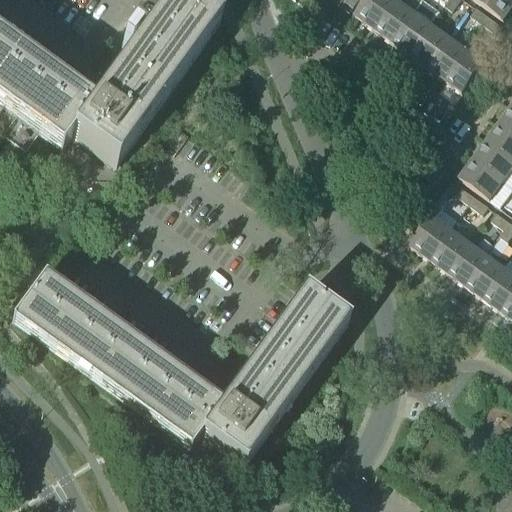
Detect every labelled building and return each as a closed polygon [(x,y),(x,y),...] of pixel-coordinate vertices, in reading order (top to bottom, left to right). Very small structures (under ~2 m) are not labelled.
[(354,12),(362,0),(350,0),(346,7),(354,12)] [(374,35),(396,6),(387,0),(372,0),(356,22),(374,35)] [(457,0),(454,0),(450,6),(446,12),(453,18),(463,4),(457,0)] [(503,26),(511,14),(511,4),(505,0),(476,0),(473,4),(503,26)] [(412,18),(390,48),(409,61),(430,32),(441,17),(423,3),(412,18)] [(0,53),(0,141),(25,159),(40,139),(62,155),(71,143),(113,174),(216,31),(179,4),(105,106),(94,121),(66,101),(0,53)] [(390,48),(412,18),(396,6),(374,35),(390,48)] [(476,14),(470,22),(477,26),(473,32),(477,35),(482,30),(484,31),(489,23),(479,16),(476,14)] [(489,23),(484,31),(497,41),(502,33),(497,29),(489,23)] [(426,74),(447,44),(430,32),(409,61),(426,74)] [(39,54),(68,75),(75,65),(46,44),(39,54)] [(447,44),(426,74),(444,86),(465,57),(447,44)] [(465,57),(444,86),(462,100),(483,71),(465,57)] [(511,114),(499,132),(511,141),(511,114)] [(511,141),(499,132),(486,149),(511,167),(511,141)] [(475,164),(473,167),(503,188),(511,194),(511,167),(486,149),(475,164)] [(473,167),(460,185),(490,206),(500,213),(511,195),(511,194),(503,188),(473,167)] [(468,211),(474,203),(461,193),(455,201),(468,211)] [(474,203),(468,211),(482,220),(487,212),(474,203)] [(432,223),(411,253),(412,254),(428,266),(450,236),(458,225),(441,213),(434,224),(432,223)] [(504,236),(509,228),(496,218),(490,226),(504,236)] [(511,230),(509,228),(504,236),(499,242),(506,247),(511,239),(511,230)] [(446,279),(468,249),(450,236),(428,266),(446,279)] [(468,249),(446,279),(464,292),(486,262),(468,249)] [(482,305),(504,274),(486,262),(464,292),(482,305)] [(511,280),(504,274),(482,305),(499,317),(511,299),(511,280)] [(22,318),(15,327),(190,455),(193,452),(199,443),(205,447),(210,451),(221,459),(241,473),(258,450),(322,361),(344,331),(306,304),(262,366),(234,406),(223,421),(196,402),(164,379),(58,302),(42,290),(22,318)] [(511,299),(499,317),(511,326),(511,299)] [(166,358),(195,379),(202,369),(173,348),(166,358)]
